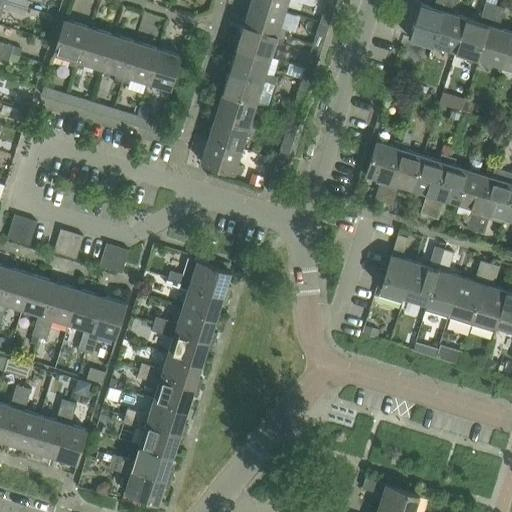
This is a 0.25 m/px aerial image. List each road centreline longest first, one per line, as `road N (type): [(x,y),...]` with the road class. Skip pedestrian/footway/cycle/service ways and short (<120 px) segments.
road 1 (residential): [(42,137),(21,208),(129,242),(199,195)]
road 2 (residential): [(288,220),(313,194),(373,0)]
road 3 (unclassified): [(511,422),(321,364)]
road 4 (residential): [(321,364),(207,511)]
road 5 (residential): [(199,195),(174,178),(42,137)]
road 6 (residential): [(321,364),(300,234),(288,220)]
